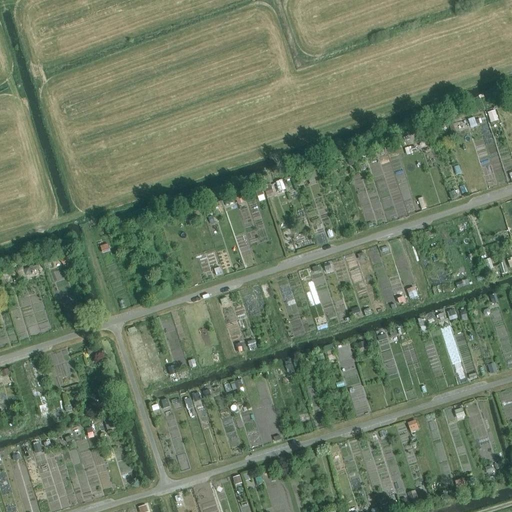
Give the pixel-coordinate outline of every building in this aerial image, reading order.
[(486,176),(503,172),(500,162),(490,165),(489,160),(483,162),(486,176)] [(262,185),(266,194),(273,192),(269,182),(262,185)] [(255,189),(257,195),(264,192),(262,187),(255,189)] [(188,226),(192,254),(204,252),(200,225),(188,226)] [(380,245),(367,249),(387,311),(410,304),(404,287),(394,290),(380,245)] [(62,253),(58,259),(65,264),(69,258),(62,253)] [(67,266),(51,269),(58,304),(74,301),(67,266)] [(212,320),(223,318),(219,298),(208,300),(212,320)] [(305,331),(302,320),(292,323),(295,334),(305,331)] [(166,380),(150,322),(137,325),(140,338),(131,341),(144,387),(166,380)] [(451,326),(443,328),(459,384),(470,380),(469,374),(477,372),(466,335),(455,338),(451,326)] [(381,351),(391,349),(388,333),(378,335),(381,351)] [(336,348),(351,395),(366,390),(351,343),(336,348)] [(328,358),(334,357),(333,345),(326,346),(328,358)] [(237,358),(235,347),(225,348),(227,360),(237,358)] [(293,358),(283,360),(286,372),(295,370),(293,358)] [(286,393),(290,393),(289,381),(279,381),(279,393),(286,393)] [(200,391),(191,394),(193,401),(202,398),(200,391)] [(105,429),(119,426),(117,416),(103,418),(105,429)] [(339,444),(330,447),(349,506),(375,497),(370,481),(362,483),(357,470),(348,473),(340,451),(341,451),(339,444)]
